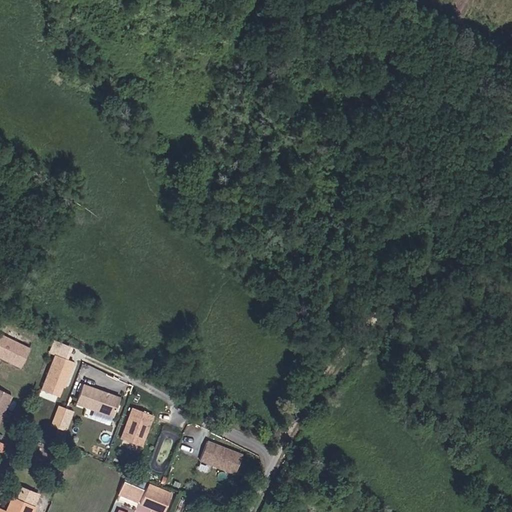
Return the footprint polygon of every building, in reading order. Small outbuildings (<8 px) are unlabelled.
[(0,364),(20,374),(29,356),(0,342),(0,364)] [(75,387),(82,368),(57,359),(46,390),(68,398),(73,386),(75,387)] [(127,401),(94,390),(87,409),(120,421),(127,401)] [(0,425),(12,401),(0,395),(0,425)] [(51,423),(67,429),(74,408),(58,403),(51,423)] [(79,409),(75,418),(72,427),(78,429),(85,411),(79,409)] [(159,419),(138,411),(127,442),(148,449),(159,419)] [(250,448),(212,435),(206,452),(244,465),(250,448)] [(179,490),(155,481),(149,496),(173,505),(179,490)] [(24,490),(20,502),(36,508),(41,496),(24,490)] [(8,511),(34,511),(36,508),(20,502),(13,500),(9,509),(8,511)] [(134,511),(160,511),(139,503),(134,511)]
